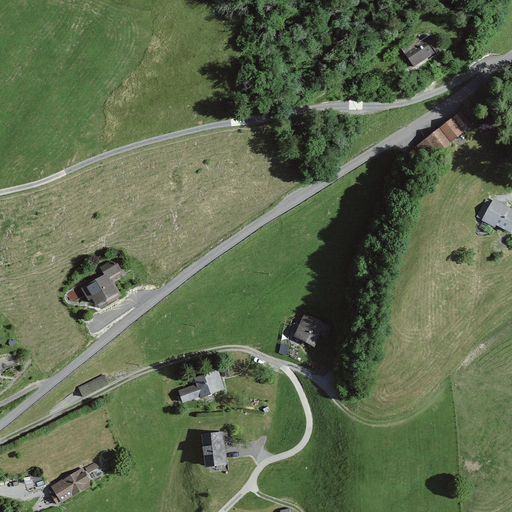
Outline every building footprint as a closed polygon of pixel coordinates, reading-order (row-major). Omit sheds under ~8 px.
[(426,36),(397,54),(406,68),(424,57),(420,50),(431,44),(426,36)] [(458,116),(400,157),(409,169),(466,129),(458,116)] [(511,216),(492,204),(479,224),(503,239),(511,225),(511,216)] [(114,263),(99,272),(106,283),(121,275),(114,263)] [(99,278),(77,292),(89,310),(111,296),(99,278)] [(332,328),(303,315),(292,338),(312,347),(317,335),(327,339),(332,328)] [(85,394),(111,382),(106,372),(81,384),(85,394)] [(192,389),(172,395),(175,408),(224,394),(218,374),(190,382),(192,389)] [(221,438),(195,439),(196,470),(222,469),(221,438)] [(96,465),(46,490),(55,507),(105,483),(96,465)]
